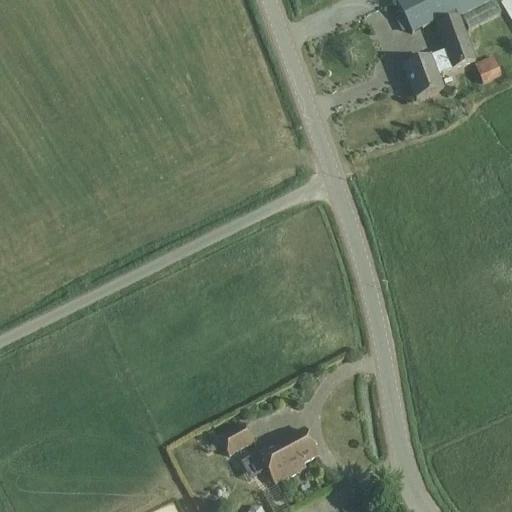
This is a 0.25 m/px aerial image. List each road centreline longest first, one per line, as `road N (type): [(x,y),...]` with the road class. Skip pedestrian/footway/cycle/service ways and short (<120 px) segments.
road 1 (tertiary): [(425,511),(401,456),(371,273),(266,0)]
road 2 (track): [(0,350),(337,181)]
